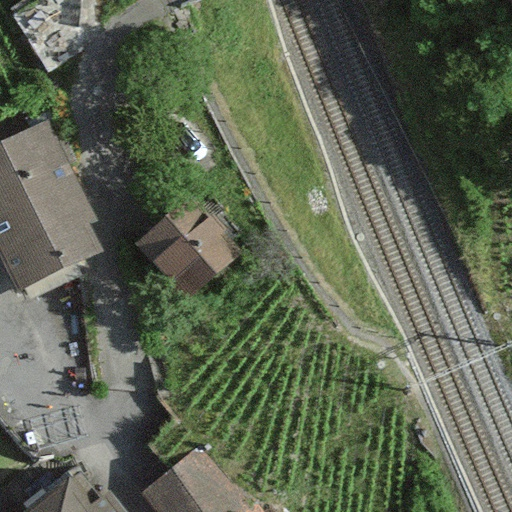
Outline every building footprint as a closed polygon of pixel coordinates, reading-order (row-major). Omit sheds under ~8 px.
[(32,116),(0,132),(0,252),(13,278),(81,243),(69,220),(82,213),(32,116)] [(238,255),(192,202),(144,243),(191,296),(238,255)] [(247,511),(203,451),(147,492),(161,511),(247,511)] [(59,484),(23,511),(111,511),(98,495),(79,510),(59,484)] [(9,511),(0,502),(0,511),(9,511)]
